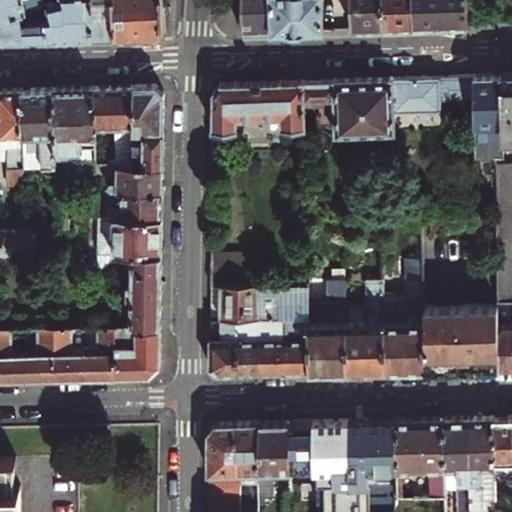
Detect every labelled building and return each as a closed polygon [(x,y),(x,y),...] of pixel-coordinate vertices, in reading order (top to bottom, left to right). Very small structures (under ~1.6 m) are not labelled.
[(0,0),(0,16),(36,7),(35,0),(0,0)] [(75,37),(94,36),(94,0),(62,0),(43,5),(50,38),(75,37)] [(94,0),(94,36),(130,35),(163,34),(161,0),(94,0)] [(241,0),(243,31),(289,30),(325,29),(324,0),(241,0)] [(373,27),(385,27),(384,0),(352,0),(354,28),(373,27)] [(384,0),(385,27),(399,26),(415,26),(414,0),(384,0)] [(414,0),(415,26),(441,25),(468,24),(466,0),(414,0)] [(36,7),(0,16),(0,39),(21,39),(50,38),(43,5),(36,7)] [(511,71),(502,72),(503,135),(511,134),(511,71)] [(474,73),(475,96),(476,144),(503,144),(503,135),(502,72),(487,72),(474,73)] [(394,75),(395,109),(444,108),(444,97),(475,96),(474,73),(435,74),(394,75)] [(395,109),(394,75),(353,76),(305,78),(306,105),(337,104),(338,131),(395,129),(395,109)] [(305,78),(220,81),(213,88),(213,115),(213,156),(226,156),(227,137),(237,137),(238,113),(282,113),(282,124),(306,124),(306,105),(305,78)] [(133,84),(132,124),(132,127),(144,127),(162,127),(162,92),(154,83),(143,83),(133,84)] [(112,85),(93,85),(94,139),(110,139),(111,124),(132,124),(133,84),(112,85)] [(53,87),(55,160),(80,159),(80,148),(94,148),(94,139),(93,85),(72,86),(53,87)] [(20,88),(22,132),(39,132),(39,144),(39,166),(55,167),(55,160),(53,87),(40,88),(20,88)] [(6,89),(0,88),(0,159),(8,160),(9,183),(23,183),(22,144),(22,132),(20,88),(6,89)] [(132,138),(132,162),(162,162),(162,146),(162,127),(144,127),(144,138),(132,138)] [(39,132),(22,132),(22,144),(39,144),(39,132)] [(511,297),(511,149),(495,150),(498,291),(497,298),(505,298),(511,297)] [(235,156),(226,156),(213,156),(212,182),(235,183),(235,156)] [(102,163),(94,163),(94,172),(116,172),(116,180),(110,179),(107,186),(161,187),(162,177),(162,162),(132,162),(102,163)] [(161,187),(107,186),(103,186),(103,198),(56,197),(56,225),(68,224),(68,213),(99,214),(161,214),(161,202),(161,187)] [(161,214),(99,214),(98,249),(133,249),(133,263),(160,263),(161,236),(161,214)] [(24,226),(0,226),(0,243),(25,243),(24,226)] [(210,313),(223,313),(230,313),(236,313),(242,314),(260,314),(267,314),(275,314),(284,314),(308,314),(308,302),(308,293),(308,283),(242,281),(242,249),(212,248),(210,294),(210,313)] [(133,249),(98,249),(98,263),(133,263),(133,249)] [(408,365),(424,365),(423,293),(422,254),(405,254),(406,276),(406,296),(382,297),(384,366),(408,365)] [(127,322),(159,322),(160,288),(160,263),(133,263),(132,305),(127,305),(127,322)] [(406,296),(406,276),(398,276),(382,277),(382,297),(406,296)] [(367,366),(384,366),(382,297),(382,277),(367,278),(367,301),(345,302),(346,367),(367,366)] [(346,367),(345,302),(345,294),(344,278),(328,279),(328,293),(328,301),(308,302),(308,314),(309,367),(329,367),(346,367)] [(367,301),(367,278),(360,278),(360,295),(345,294),(345,302),(367,301)] [(423,293),(424,365),(465,364),(499,364),(498,322),(498,304),(497,298),(498,291),(423,293)] [(328,293),(308,293),(308,302),(328,301),(328,293)] [(237,336),(241,336),(241,320),(237,320),(236,313),(230,313),(230,336),(210,336),(209,364),(216,370),(225,370),(237,369),(237,336)] [(210,313),(210,322),(223,323),(223,313),(210,313)] [(284,335),(284,314),(275,314),(275,335),(284,335)] [(284,335),(285,368),(296,368),(309,367),(308,314),(284,314),(284,335)] [(511,321),(498,322),(499,364),(511,363),(511,321)] [(98,374),(114,373),(114,343),(114,332),(114,322),(96,323),(96,342),(84,342),(84,374),(98,374)] [(114,343),(114,373),(135,373),(149,373),(155,368),(159,364),(159,322),(127,322),(114,322),(114,332),(133,332),(133,342),(114,343)] [(23,351),(24,375),(54,375),(53,324),(36,324),(36,340),(36,351),(23,351)] [(84,374),(84,342),(72,342),(72,324),(53,324),(54,375),(68,374),(84,374)] [(24,375),(23,351),(10,351),(10,340),(10,325),(0,325),(0,375),(11,375),(24,375)] [(261,368),(260,335),(241,336),(237,336),(237,369),(249,369),(261,368)] [(285,368),(284,335),(275,335),(260,335),(261,368),(274,368),(285,368)] [(10,351),(23,351),(23,340),(10,340),(10,351)] [(23,340),(23,351),(36,351),(36,340),(23,340)] [(495,460),(511,460),(511,413),(503,414),(494,414),(495,460)] [(457,511),(471,511),(469,414),(457,415),(444,415),(445,489),(457,489),(457,511)] [(469,414),(471,511),(483,511),(483,497),(495,497),(495,460),(494,414),(481,414),(469,414)] [(421,416),(397,416),(398,468),(413,467),(413,497),(417,497),(425,496),(446,495),(445,489),(444,415),(421,416)] [(341,417),(343,511),(445,511),(446,495),(425,496),(417,497),(417,511),(378,511),(377,468),(391,468),(398,468),(397,416),(369,417),(347,417),(341,417)] [(343,511),(341,417),(290,419),(291,468),(292,490),(286,490),(286,511),(343,511)] [(250,419),(236,420),(235,448),(241,448),(240,483),(260,483),(261,419),(250,419)] [(275,419),(261,419),(260,483),(260,502),(265,503),(265,496),(274,496),(275,469),(291,468),(290,419),(275,419)] [(239,511),(240,483),(241,448),(235,448),(236,420),(217,420),(208,429),(208,454),(208,481),(210,481),(209,511),(239,511)] [(0,454),(0,511),(37,511),(37,483),(26,483),(26,454),(13,454),(0,454)] [(391,511),(391,468),(377,468),(378,511),(391,511)]
